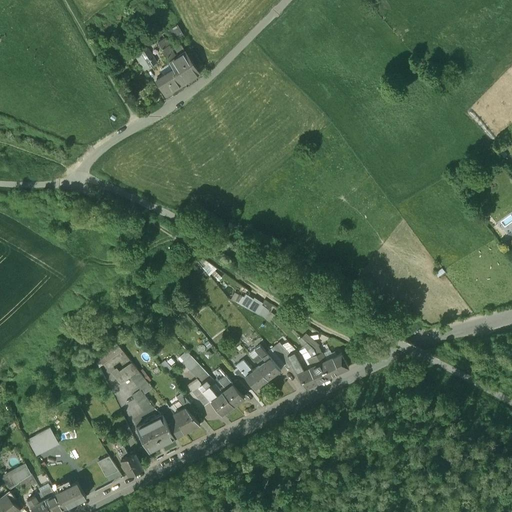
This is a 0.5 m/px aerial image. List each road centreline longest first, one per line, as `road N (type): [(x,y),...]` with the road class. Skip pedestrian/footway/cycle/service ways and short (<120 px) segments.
road 1 (residential): [(511,327),(412,358),(87,511)]
road 2 (track): [(78,175),(81,189),(218,259),(388,369)]
road 3 (track): [(136,127),(62,0)]
